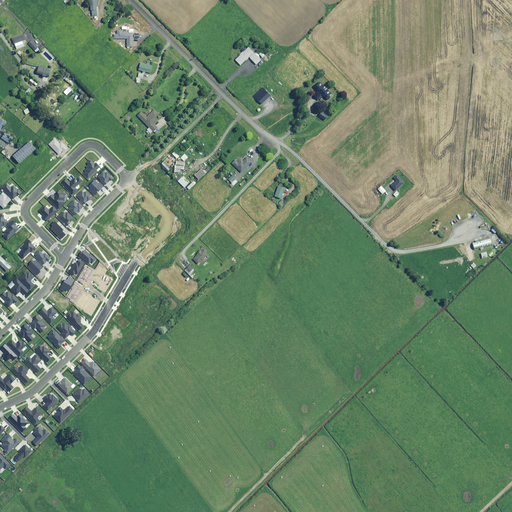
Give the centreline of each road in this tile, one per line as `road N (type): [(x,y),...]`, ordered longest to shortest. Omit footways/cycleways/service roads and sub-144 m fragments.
road 1 (residential): [(65,257),(26,218),(26,202),(89,144),(129,178)]
road 2 (unclassified): [(270,140),(130,0)]
road 3 (residential): [(0,408),(36,388),(87,338),(131,268)]
